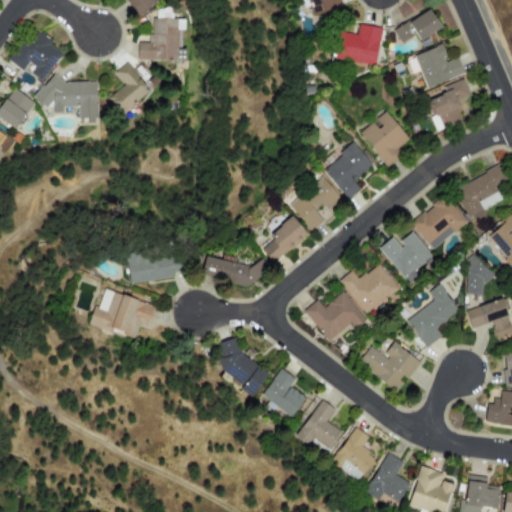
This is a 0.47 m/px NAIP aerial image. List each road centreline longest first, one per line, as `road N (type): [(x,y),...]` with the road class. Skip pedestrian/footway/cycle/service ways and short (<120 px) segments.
road 1 (residential): [(511,125),(431,167),(277,295),(268,315)]
road 2 (residential): [(268,315),(278,332),(403,428),(451,445),(511,452)]
road 3 (tertiary): [(459,0),(511,120)]
